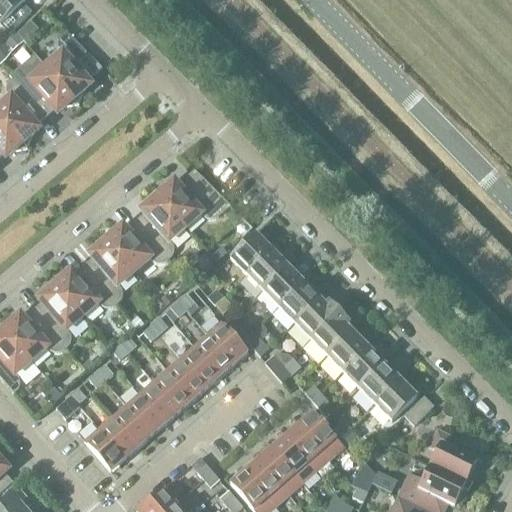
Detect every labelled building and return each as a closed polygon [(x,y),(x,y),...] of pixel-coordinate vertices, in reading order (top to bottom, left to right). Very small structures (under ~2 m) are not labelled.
[(0,0),(0,27),(9,36),(31,14),(22,6),(26,2),(24,0),(0,0)] [(30,35),(24,30),(17,37),(23,43),(30,35)] [(0,60),(21,42),(13,33),(0,44),(0,60)] [(60,56),(45,69),(78,107),(83,93),(90,87),(87,83),(101,71),(66,34),(61,39),(58,42),(57,46),(57,51),(59,55),(60,56)] [(9,79),(11,82),(44,120),(53,112),(56,116),(64,110),(78,107),(45,69),(34,57),(9,79)] [(9,101),(0,108),(0,120),(26,151),(31,138),(38,132),(35,128),(44,120),(11,82),(9,83),(7,87),(5,91),(6,95),(8,99),(9,101)] [(0,158),(2,157),(5,160),(12,154),(26,151),(0,120),(0,158)] [(166,190),(152,193),(185,230),(200,217),(201,218),(205,220),(209,222),(213,221),(217,219),(230,208),(194,173),(177,188),(173,184),(166,190)] [(143,216),(134,224),(168,263),(169,261),(172,257),(173,253),(172,249),(170,245),(169,244),(185,230),(152,193),(147,206),(140,213),(143,216)] [(115,235),(101,237),(133,275),(149,261),(150,262),(153,265),(158,266),(162,266),(166,264),(168,263),(134,224),(125,232),(122,228),(115,235)] [(229,261),(246,278),(275,249),(271,245),(270,245),(264,239),(262,240),(256,234),(229,261)] [(92,261),(83,269),(116,307),(118,306),(121,302),(122,298),(121,293),(119,289),(118,288),(133,275),(101,237),(96,251),(89,257),(92,261)] [(220,248),(209,257),(216,264),(226,255),(220,248)] [(246,278),(262,294),(289,268),(284,262),(286,261),(279,254),(275,249),(246,278)] [(262,294),(278,310),(307,282),(303,278),(302,278),(296,271),(294,273),(289,268),(262,294)] [(83,269),(74,276),(71,273),(64,279),(49,282),(82,319),(98,306),(99,307),(100,308),(102,309),(104,310),(106,311),(108,311),(110,311),(113,310),(114,309),(116,307),(83,269)] [(41,305),(32,313),(65,352),(67,350),(69,346),(70,342),(70,338),(67,334),(66,333),(82,319),(49,282),(45,295),(38,302),(41,305)] [(278,310),(294,326),(321,300),(316,295),(318,293),(311,286),(307,282),(278,310)] [(207,300),(214,309),(223,301),(215,293),(207,300)] [(163,303),(160,305),(164,310),(172,302),(167,296),(161,301),(163,303)] [(187,298),(178,305),(186,313),(194,306),(187,298)] [(294,326),(310,343),(339,314),(328,303),(326,305),(321,300),(294,326)] [(223,301),(214,309),(221,317),(230,309),(223,301)] [(186,313),(178,305),(170,312),(177,321),(186,313)] [(12,324),(0,325),(0,328),(31,364),(46,350),(47,351),(51,354),(55,355),(59,355),(63,353),(65,352),(32,313),(23,321),(19,317),(12,324)] [(310,343),(326,359),(353,332),(348,327),(350,326),(339,314),(310,343)] [(137,319),(131,324),(138,332),(144,327),(137,319)] [(159,321),(151,328),(158,337),(167,330),(159,321)] [(221,325),(207,338),(233,368),(247,356),(221,325)] [(237,334),(244,343),(253,336),(245,327),(237,334)] [(31,364),(0,328),(0,381),(13,396),(15,395),(18,391),(19,387),(18,382),(16,378),(15,377),(31,364)] [(158,337),(151,328),(143,336),(150,344),(158,337)] [(326,359),(342,375),(371,347),(367,342),(367,343),(360,336),(358,337),(353,332),(326,359)] [(253,336),(244,343),(251,351),(260,344),(253,336)] [(207,338),(193,349),(219,380),(233,368),(207,338)] [(128,340),(120,347),(127,356),(136,349),(128,340)] [(111,343),(106,347),(112,354),(119,348),(115,343),(111,343)] [(127,356),(120,347),(119,348),(112,354),(112,355),(119,363),(127,356)] [(342,375),(358,391),(385,365),(380,360),(382,358),(375,351),(371,347),(342,375)] [(193,349),(179,361),(206,392),(219,380),(193,349)] [(264,366),(274,378),(283,370),(273,359),(264,366)] [(179,361),(166,373),(192,403),(206,392),(179,361)] [(89,362),(81,369),(87,376),(95,369),(89,362)] [(358,391),(374,408),(403,379),(399,375),(392,368),(390,370),(385,365),(358,391)] [(105,368),(97,376),(104,384),(112,377),(105,368)] [(283,370),(274,378),(281,386),(290,378),(283,370)] [(166,373),(152,385),(178,415),(192,403),(166,373)] [(104,384),(97,376),(88,383),(96,391),(104,384)] [(403,379),(374,408),(391,424),(418,398),(412,392),(414,390),(407,383),(403,379)] [(152,385),(139,396),(165,427),(178,415),(152,385)] [(50,386),(41,395),(51,406),(51,407),(61,399),(50,386)] [(304,396),(312,405),(320,397),(313,389),(304,396)] [(78,392),(69,399),(77,408),(85,400),(78,392)] [(139,396),(125,408),(151,439),(165,427),(139,396)] [(320,397),(312,405),(319,413),(327,406),(320,397)] [(77,408),(69,399),(55,412),(65,423),(79,410),(77,408)] [(403,419),(413,429),(433,409),(423,399),(403,419)] [(125,408),(111,420),(138,450),(151,439),(125,408)] [(312,415),(298,427),(329,463),(343,451),(312,415)] [(111,420),(98,432),(124,462),(138,450),(111,420)] [(334,431),(341,439),(350,432),(342,423),(334,431)] [(298,427),(284,439),(315,475),(329,463),(298,427)] [(124,462),(98,432),(83,444),(110,475),(124,462)] [(350,432),(341,439),(349,447),(357,440),(350,432)] [(436,454),(429,469),(469,488),(470,488),(472,484),(478,470),(474,468),(476,463),(467,458),(467,454),(461,451),(463,446),(436,433),(428,450),(436,454)] [(284,439),(271,451),(302,487),(315,475),(284,439)] [(271,451),(257,463),(288,498),(302,487),(271,451)] [(0,459),(0,495),(12,485),(4,475),(7,472),(1,465),(0,459)] [(257,463),(244,474),(275,510),(288,498),(257,463)] [(196,474),(203,483),(211,475),(204,467),(196,474)] [(408,477),(397,499),(422,511),(430,511),(434,504),(440,507),(444,505),(453,510),(456,505),(460,507),(467,493),(469,489),(469,488),(429,469),(422,483),(408,477)] [(272,511),(275,510),(244,474),(229,487),(251,511),(272,511)] [(211,475),(203,483),(210,491),(219,484),(211,475)] [(361,481),(356,491),(366,496),(371,486),(361,481)] [(139,511),(168,511),(179,503),(166,489),(139,511)] [(17,490),(0,504),(0,511),(24,511),(31,506),(17,490)] [(366,496),(356,491),(352,501),(362,506),(366,496)] [(219,501),(227,510),(235,502),(228,494),(219,501)] [(422,511),(397,499),(390,511),(422,511)] [(235,502),(227,510),(228,511),(240,511),(242,511),(235,502)] [(168,511),(186,511),(179,503),(168,511)]
